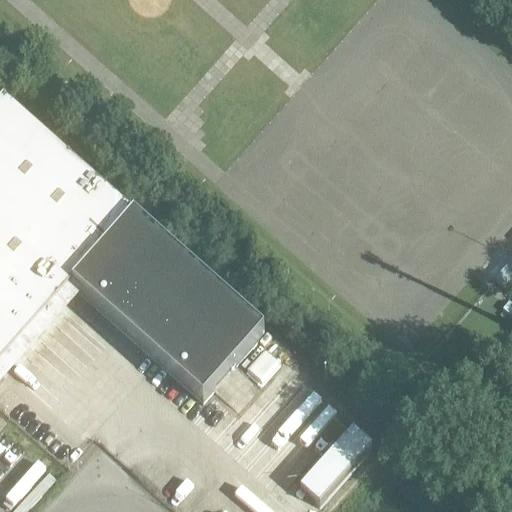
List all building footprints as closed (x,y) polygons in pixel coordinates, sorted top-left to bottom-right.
[(4,106),(0,110),(0,371),(72,290),(203,406),(264,338),(4,106)] [(511,296),(511,263),(496,281),(511,296)] [(298,427),(314,442),(342,413),(326,398),(298,427)] [(0,463),(0,484),(32,510),(63,472),(11,430),(0,442),(0,460),(1,462),(0,463)] [(352,434),(300,493),(319,511),(373,451),(352,434)]
